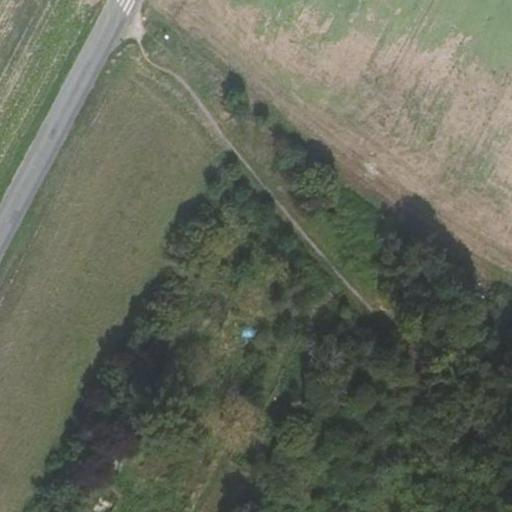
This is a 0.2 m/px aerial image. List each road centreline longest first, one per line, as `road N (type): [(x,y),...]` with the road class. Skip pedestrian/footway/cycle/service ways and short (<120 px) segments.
road 1 (track): [(511,484),(113,0)]
road 2 (unclassified): [(0,248),(121,0)]
